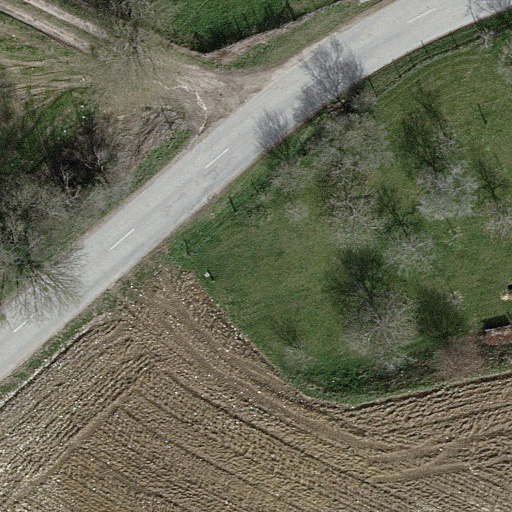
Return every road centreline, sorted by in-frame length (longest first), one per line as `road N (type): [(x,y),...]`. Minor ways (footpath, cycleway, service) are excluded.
road 1 (tertiary): [(0,354),(247,132),(444,0)]
road 2 (track): [(14,0),(191,83),(247,132)]
